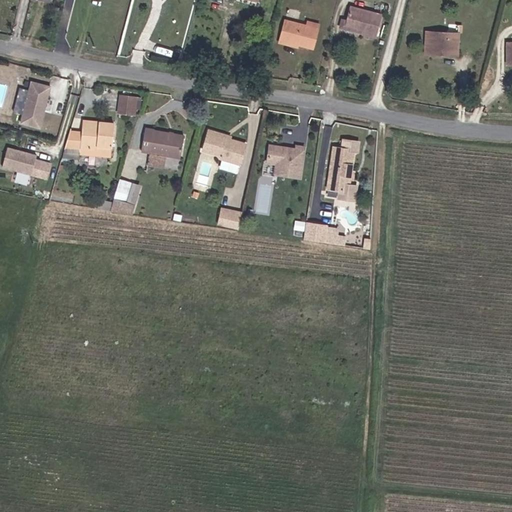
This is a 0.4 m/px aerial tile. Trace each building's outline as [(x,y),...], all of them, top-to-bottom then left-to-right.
[(51,13),(54,0),(34,0),(32,8),(51,13)] [(358,31),(357,36),(372,40),(378,17),(348,10),(345,20),(344,27),(358,31)] [(336,31),(357,36),(358,31),(344,27),(345,20),(339,19),(336,31)] [(284,23),(280,40),(297,44),(297,46),(311,50),(316,31),(284,23)] [(439,49),(452,49),(453,32),(421,30),(420,53),(439,54),(439,49)] [(297,44),(280,40),(278,47),(295,51),(297,46),(297,44)] [(511,41),(502,42),(503,64),(511,63),(511,41)] [(23,112),(20,121),(41,127),(53,85),(31,79),(28,88),(21,86),(14,110),(23,112)] [(134,110),(135,93),(121,93),(120,110),(134,110)] [(84,118),(82,132),(81,143),(110,146),(112,146),(114,122),(84,118)] [(180,154),(184,132),(146,126),(143,148),(180,154)] [(82,132),(69,131),(66,142),(81,143),(82,132)] [(238,165),(243,145),(225,139),(226,136),(208,132),(202,150),(219,155),(222,161),(238,165)] [(110,146),(81,143),(80,155),(109,158),(110,146)] [(55,159),(7,145),(1,166),(18,171),(15,180),(31,184),(34,174),(49,179),(55,159)] [(298,179),(303,149),(293,147),(293,151),(268,147),(265,163),(274,165),(272,176),(298,179)] [(346,192),(348,180),(349,171),(353,152),(334,148),(327,188),(346,192)] [(134,215),(141,182),(119,177),(112,210),(134,215)] [(222,205),(218,223),(236,227),(240,209),(222,205)] [(310,229),(305,229),(303,242),(323,245),(326,228),(310,226),(310,229)] [(336,247),(337,240),(338,229),(326,228),(323,245),(336,247)]
